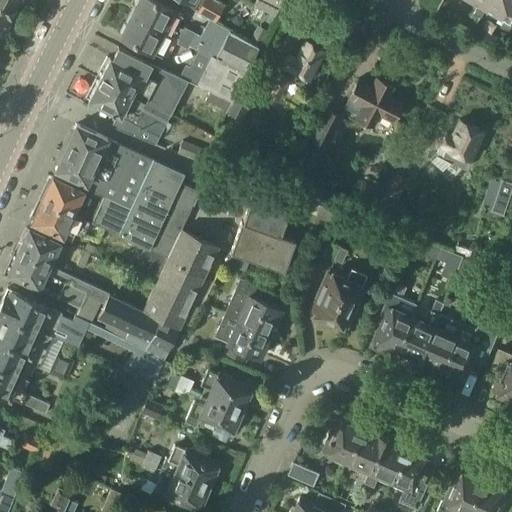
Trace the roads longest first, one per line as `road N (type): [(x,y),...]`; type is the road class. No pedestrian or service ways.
road 1 (residential): [(511,441),(316,364),(301,376),(242,511)]
road 2 (unknown): [(206,165),(31,93)]
road 3 (tertiary): [(17,124),(78,0)]
road 4 (residential): [(511,71),(396,12)]
